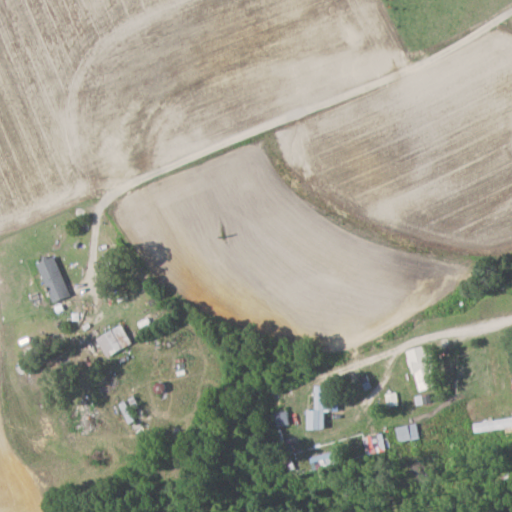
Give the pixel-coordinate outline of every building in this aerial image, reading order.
[(40,263),(57,303),(74,296),(58,256),(40,263)] [(100,339),(111,358),(137,343),(125,323),(100,339)] [(407,351),(414,375),(419,373),(424,391),(440,386),(435,369),(441,367),(437,353),(431,355),(428,345),(407,351)] [(121,403),(130,425),(139,421),(134,409),(141,407),(137,397),(121,403)] [(422,438),(419,423),(397,428),(400,442),(422,438)] [(364,438),(368,455),(388,450),(384,433),(364,438)]
